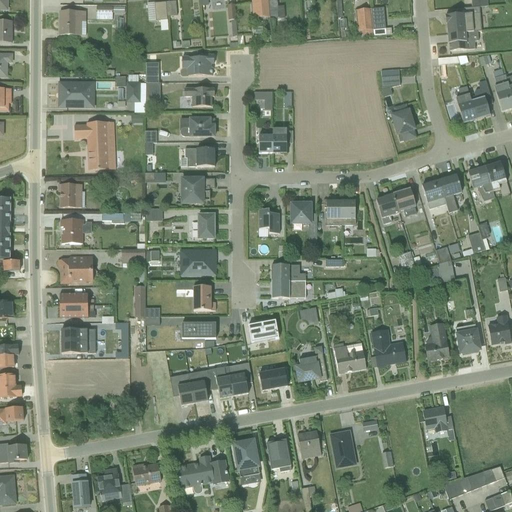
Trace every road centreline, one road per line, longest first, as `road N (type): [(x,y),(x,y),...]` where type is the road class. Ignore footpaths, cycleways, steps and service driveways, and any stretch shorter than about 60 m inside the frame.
road 1 (residential): [(511,374),(45,458)]
road 2 (residential): [(45,458),(33,169)]
road 3 (residential): [(237,180),(372,178),(445,154)]
road 4 (residential): [(33,169),(35,0)]
road 5 (residential): [(419,0),(445,154)]
road 6 (residential): [(237,180),(240,301)]
